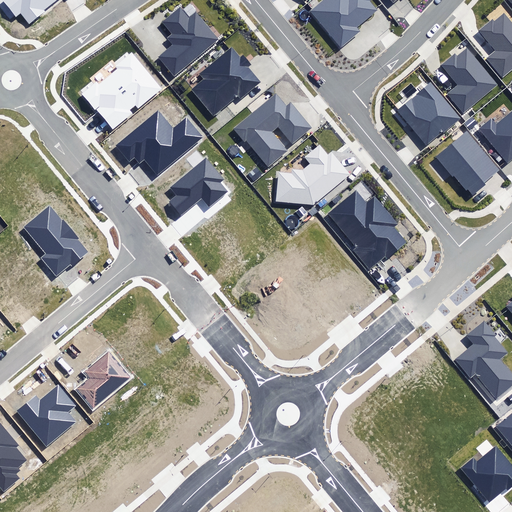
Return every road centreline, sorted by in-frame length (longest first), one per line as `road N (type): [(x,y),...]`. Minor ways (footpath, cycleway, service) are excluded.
road 1 (residential): [(469,258),(338,100)]
road 2 (residential): [(148,247),(26,95)]
road 3 (residential): [(0,371),(148,247)]
road 4 (residential): [(269,390),(148,247)]
road 5 (residential): [(338,100),(449,0)]
road 6 (residential): [(338,100),(255,0)]
road 7 (residential): [(310,395),(404,316)]
road 8 (residential): [(29,67),(130,0)]
